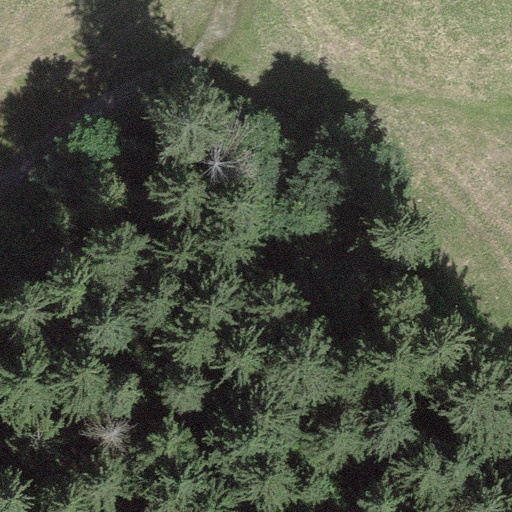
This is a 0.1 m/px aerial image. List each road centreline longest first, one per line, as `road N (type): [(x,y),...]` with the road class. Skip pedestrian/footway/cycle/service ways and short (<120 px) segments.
road 1 (track): [(511,112),(151,95)]
road 2 (track): [(151,95),(0,161)]
road 3 (track): [(151,95),(194,71),(238,0)]
